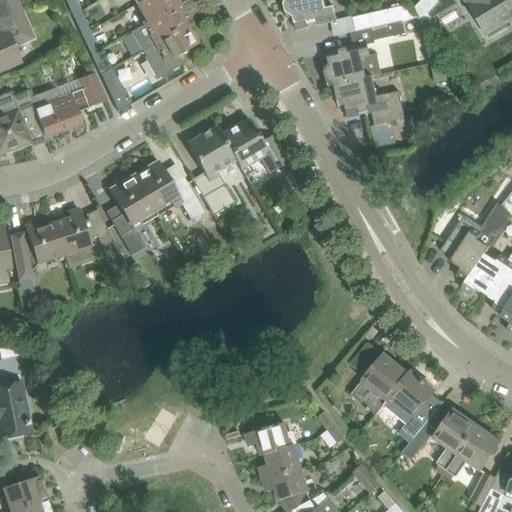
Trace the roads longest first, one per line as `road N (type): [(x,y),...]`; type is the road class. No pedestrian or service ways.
road 1 (unclassified): [(511,378),(421,311),(266,48)]
road 2 (residential): [(0,185),(71,167),(266,48)]
road 3 (residential): [(237,511),(207,464),(182,459),(69,486),(78,511)]
